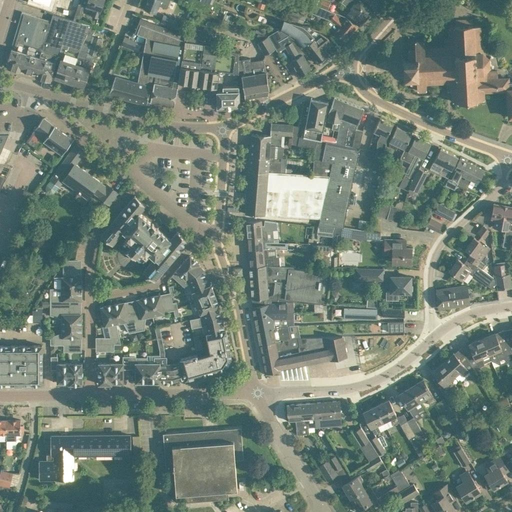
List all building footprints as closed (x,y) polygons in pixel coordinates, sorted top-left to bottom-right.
[(81,0),(80,3),(86,5),(86,6),(93,9),(91,14),(98,17),(101,7),(103,7),(104,2),(103,1),(103,0),(81,0)] [(147,0),(144,8),(153,11),(156,12),(158,5),(167,8),(169,0),(147,0)] [(199,0),(193,0),(190,8),(217,18),(221,8),(199,0)] [(317,4),(328,9),(330,2),(324,0),(314,0),(314,2),(317,4)] [(355,0),(355,1),(353,0),(342,0),(341,2),(348,8),(344,12),(360,26),(374,9),(363,0),(355,0)] [(335,12),(314,4),(311,12),(316,14),(330,19),(338,26),(334,30),(338,34),(345,40),(358,27),(350,20),(346,16),(343,20),(340,16),(337,16),(335,14),(335,12)] [(22,11),(18,23),(47,31),(51,20),(22,11)] [(291,11),(289,19),(303,23),(305,15),(291,11)] [(51,20),(47,31),(44,42),(39,56),(41,57),(35,76),(50,81),(53,71),(56,61),(58,54),(59,55),(70,18),(68,18),(53,14),(51,20)] [(161,22),(174,27),(177,28),(180,24),(176,22),(177,19),(164,14),(161,22)] [(58,54),(56,61),(60,62),(55,76),(69,81),(75,63),(80,50),(91,24),(78,21),(78,20),(73,19),(73,20),(73,19),(70,18),(59,55),(58,54)] [(302,25),(292,21),(284,19),(281,30),(295,40),(295,39),(307,54),(310,53),(317,62),(328,54),(325,49),(332,44),(327,38),(319,34),(315,37),(307,28),(307,25),(302,25)] [(486,91),(485,79),(485,72),(484,72),(488,67),(491,68),(492,66),(488,65),(488,58),(491,57),(491,56),(487,57),(483,52),(484,52),(483,44),(480,44),(479,25),(473,25),(473,24),(472,24),(471,19),(454,20),(455,25),(454,25),(454,26),(449,26),(450,37),(445,37),(445,47),(428,48),(424,48),(424,41),(415,41),(415,48),(408,49),(409,59),(406,60),(402,56),(401,58),(404,62),(405,71),(402,74),(404,76),(407,72),(409,72),(410,83),(417,83),(417,90),(426,89),(426,82),(447,81),(447,90),(446,91),(447,93),(449,91),(452,91),(453,101),(457,101),(457,102),(477,101),(477,100),(483,100),(483,91),(486,91)] [(18,23),(15,34),(44,42),(47,31),(18,23)] [(131,80),(126,99),(147,104),(148,100),(149,94),(152,85),(153,85),(152,91),(150,101),(174,105),(178,86),(177,86),(178,81),(180,71),(180,65),(182,58),(185,34),(173,29),(160,24),(160,25),(158,30),(139,23),(139,24),(140,24),(137,33),(135,32),(135,33),(146,37),(138,82),(131,80)] [(75,63),(69,81),(84,86),(94,54),(97,55),(102,39),(92,35),(95,29),(90,27),(92,24),(91,24),(80,50),(75,63)] [(190,26),(186,34),(188,35),(199,39),(202,31),(190,26)] [(259,41),(258,42),(265,54),(274,49),(267,37),(258,33),(256,37),(259,41)] [(18,47),(17,49),(27,52),(39,56),(44,42),(15,34),(12,45),(18,47)] [(178,81),(197,84),(204,41),(199,39),(188,35),(186,34),(185,34),(182,58),(180,65),(180,71),(178,81)] [(125,37),(122,44),(133,49),(136,41),(125,37)] [(204,41),(197,84),(217,87),(217,84),(218,77),(218,76),(219,71),(238,74),(238,54),(205,41),(204,41)] [(291,60),(294,66),(299,74),(311,68),(303,54),(304,53),(300,47),(299,47),(297,43),(293,45),(291,41),(285,45),(293,59),(291,60)] [(21,71),(22,69),(27,52),(17,49),(11,47),(6,64),(7,66),(21,71)] [(27,52),(22,69),(36,73),(35,76),(41,57),(39,56),(27,52)] [(269,89),(267,79),(266,71),(265,71),(264,66),(252,68),(250,58),(242,59),(244,75),(241,75),(244,93),(269,89)] [(113,75),(108,94),(126,99),(131,80),(115,76),(113,75)] [(508,78),(485,79),(486,91),(507,90),(509,117),(511,116),(511,81),(508,82),(508,78)] [(223,91),(217,91),(217,107),(220,107),(221,110),(236,109),(236,107),(239,107),(239,91),(239,86),(222,86),(223,91)] [(328,112),(326,121),(333,123),(332,129),(338,130),(340,123),(340,117),(347,102),(334,97),(328,112)] [(299,125),(297,136),(299,137),(317,140),(320,141),(320,140),(322,133),(328,101),(311,98),(303,136),(298,135),(299,125)] [(363,108),(347,102),(340,117),(340,123),(338,130),(337,137),(335,143),(345,145),(348,127),(355,129),(357,123),(363,108)] [(32,132),(27,140),(38,149),(44,141),(55,125),(43,117),(37,126),(32,132)] [(383,159),(384,156),(386,142),(384,142),(393,124),(379,118),(373,132),(380,134),(378,139),(375,154),(368,152),(367,156),(383,159)] [(271,122),(270,134),(282,135),(292,136),(293,125),(293,124),(271,122)] [(55,125),(44,141),(47,143),(62,154),(67,147),(72,140),(73,139),(58,128),(55,125)] [(398,145),(404,148),(409,139),(411,133),(396,126),(389,141),(390,141),(389,142),(389,144),(390,146),(396,149),(398,145)] [(251,133),(250,155),(277,157),(278,146),(271,145),(271,135),(251,133)] [(407,190),(407,189),(408,187),(418,167),(430,142),(411,133),(409,139),(404,148),(405,148),(401,157),(401,159),(401,158),(401,160),(402,160),(403,160),(403,159),(410,163),(399,186),(407,190)] [(323,140),(320,140),(325,141),(335,143),(337,137),(325,135),(323,140)] [(299,137),(298,145),(315,148),(313,158),(315,158),(321,160),(325,142),(320,141),(317,140),(299,137)] [(354,139),(352,146),(359,148),(361,141),(354,139)] [(316,162),(315,175),(353,179),(359,148),(352,146),(345,145),(335,143),(325,141),(325,142),(321,160),(322,160),(323,160),(322,162),(316,162)] [(47,184),(46,187),(47,191),(49,193),(53,193),(56,191),(59,186),(64,179),(80,190),(76,196),(84,202),(88,196),(92,191),(102,197),(104,200),(110,203),(118,192),(107,184),(106,186),(75,164),(85,150),(76,144),(70,152),(50,179),(47,184)] [(440,147),(431,165),(430,168),(447,177),(451,171),(453,165),(458,156),(440,147)] [(250,155),(248,170),(268,171),(279,172),(281,158),(277,157),(250,155)] [(449,178),(458,182),(468,162),(459,157),(449,178)] [(468,162),(458,182),(457,184),(467,188),(471,179),(478,183),(484,170),(468,162)] [(408,187),(407,189),(408,187),(418,192),(428,172),(418,167),(408,187)] [(320,219),(318,227),(334,229),(334,225),(341,226),(343,226),(353,179),(315,175),(279,172),(268,171),(248,170),(249,170),(245,213),(320,219)] [(123,231),(126,233),(142,214),(140,212),(146,205),(135,195),(101,234),(112,244),(123,231)] [(375,214),(387,218),(390,205),(379,201),(375,214)] [(390,205),(387,218),(398,222),(402,208),(401,208),(404,201),(400,201),(396,203),(395,204),(395,206),(390,205)] [(435,202),(431,210),(445,217),(449,209),(435,202)] [(494,227),(502,228),(510,230),(509,236),(511,237),(511,233),(511,205),(493,202),(491,218),(495,219),(494,227)] [(149,253),(152,256),(168,237),(158,228),(152,222),(152,223),(142,214),(126,233),(128,235),(125,239),(131,245),(128,249),(131,251),(128,254),(133,259),(139,252),(146,257),(149,253)] [(438,231),(442,224),(430,218),(426,224),(438,231)] [(262,220),(246,222),(247,237),(255,236),(255,242),(263,241),(267,241),(267,230),(271,230),(271,223),(264,224),(264,225),(262,225),(262,220)] [(485,231),(487,228),(482,225),(478,232),(485,237),(487,233),(485,231)] [(380,232),(343,226),(341,226),(340,236),(367,239),(367,238),(380,239),(380,232)] [(334,229),(318,227),(317,234),(333,236),(334,229)] [(168,237),(152,256),(154,258),(143,270),(155,280),(188,241),(177,231),(170,239),(168,237)] [(247,237),(248,250),(263,248),(263,249),(276,248),(275,243),(264,244),(263,241),(255,242),(255,236),(247,237)] [(467,258),(476,265),(482,269),(485,264),(480,260),(489,247),(483,242),(482,243),(474,237),(465,249),(471,253),(467,258)] [(402,247),(403,239),(385,239),(384,253),(392,253),(392,262),(411,262),(411,247),(402,247)] [(330,252),(331,245),(311,244),(310,250),(330,252)] [(263,248),(248,250),(249,266),(264,265),(265,265),(280,265),(279,256),(277,256),(276,248),(263,249),(263,248)] [(190,255),(176,270),(187,280),(189,283),(206,276),(204,269),(198,264),(199,263),(190,255)] [(491,288),(496,282),(496,279),(495,279),(496,280),(493,278),(493,277),(482,269),(476,265),(467,258),(464,263),(458,258),(449,270),(458,277),(458,276),(463,280),(469,272),(491,288)] [(62,276),(62,288),(81,288),(81,276),(79,276),(78,266),(70,266),(70,259),(65,259),(65,266),(63,266),(63,276),(62,276)] [(493,265),(495,274),(505,273),(504,264),(493,265)] [(249,266),(252,299),(266,297),(267,301),(271,300),(286,300),(286,301),(293,301),(301,302),(301,300),(326,303),(330,272),(329,272),(330,268),(327,268),(326,272),(294,268),(294,266),(280,265),(264,265),(249,266)] [(356,279),(374,280),(374,270),(356,269),(356,279)] [(496,279),(496,282),(496,281),(497,289),(511,287),(509,273),(505,274),(505,273),(495,274),(495,279),(496,279)] [(206,276),(189,283),(196,302),(215,294),(211,283),(209,284),(206,276)] [(398,292),(401,292),(411,292),(411,276),(398,276),(391,276),(390,291),(386,291),(386,299),(398,299),(398,292)] [(469,304),(469,303),(467,293),(466,286),(447,289),(437,290),(439,307),(469,304)] [(51,288),(52,307),(70,307),(70,300),(81,300),(81,288),(62,288),(50,288),(51,288)] [(148,296),(152,315),(164,313),(164,312),(174,309),(172,302),(171,296),(171,294),(161,296),(160,294),(148,296)] [(211,318),(210,317),(209,313),(219,309),(218,306),(220,305),(215,294),(196,302),(202,317),(204,317),(205,319),(211,318)] [(133,311),(137,330),(144,329),(145,317),(152,315),(148,296),(137,299),(139,310),(133,311)] [(267,303),(252,306),(254,316),(271,313),(270,311),(278,311),(278,310),(286,310),(286,302),(271,303),(271,300),(267,301),(267,303)] [(112,304),(116,323),(123,321),(129,332),(137,330),(133,311),(126,312),(124,302),(112,304)] [(323,304),(314,303),(314,312),(323,312),(323,304)] [(107,337),(107,343),(114,343),(120,343),(116,323),(112,304),(101,307),(105,325),(108,325),(110,337),(107,337)] [(62,318),(62,325),(81,325),(81,313),(70,313),(70,307),(52,307),(52,314),(50,314),(50,315),(62,318)] [(344,307),(344,318),(377,319),(377,308),(344,307)] [(404,317),(404,308),(382,307),(382,316),(404,317)] [(42,321),(42,308),(37,308),(37,310),(33,310),(33,321),(42,321)] [(271,313),(254,316),(257,330),(274,327),(273,324),(287,324),(286,310),(278,310),(278,311),(270,311),(271,313)] [(205,325),(206,333),(224,330),(221,313),(220,314),(221,315),(210,317),(211,318),(205,319),(204,317),(202,317),(190,319),(192,327),(205,325)] [(404,321),(388,321),(388,331),(404,331),(404,321)] [(274,327),(257,330),(260,345),(276,342),(275,341),(290,338),(287,324),(273,324),(274,327)] [(51,344),(64,344),(70,344),(70,337),(81,337),(81,325),(62,325),(62,332),(50,336),(51,344)] [(160,350),(160,357),(165,357),(165,356),(164,351),(159,325),(155,326),(160,350)] [(181,361),(173,363),(177,380),(185,377),(186,378),(197,375),(196,371),(201,369),(202,374),(208,372),(207,368),(212,366),(213,371),(225,367),(231,357),(226,330),(224,330),(206,333),(210,351),(213,351),(214,354),(199,359),(197,353),(180,358),(181,361)] [(495,333),(482,338),(488,352),(495,350),(498,358),(510,353),(506,341),(499,344),(495,333)] [(136,334),(129,336),(132,342),(138,340),(136,334)] [(260,345),(266,372),(347,356),(342,336),(297,337),(275,341),(276,342),(260,345)] [(467,358),(466,358),(474,369),(484,364),(484,363),(491,360),(482,338),(469,343),(474,355),(467,358)] [(42,383),(42,364),(42,345),(31,345),(31,349),(26,349),(26,345),(10,345),(10,349),(5,349),(5,345),(0,344),(0,383),(5,383),(5,379),(10,379),(10,383),(14,383),(14,384),(23,384),(23,383),(27,383),(27,379),(31,379),(31,383),(42,383)] [(443,362),(454,375),(460,382),(465,377),(463,375),(468,370),(470,373),(474,369),(466,358),(461,362),(453,353),(443,362)] [(69,383),(70,383),(69,362),(57,362),(57,356),(51,356),(51,368),(57,368),(57,382),(69,382),(69,383)] [(111,362),(111,383),(111,382),(123,382),(123,368),(129,368),(129,356),(123,356),(123,362),(111,362)] [(136,382),(148,382),(148,362),(147,362),(147,357),(136,358),(136,356),(129,356),(129,368),(135,368),(136,382)] [(148,362),(148,382),(160,382),(160,381),(161,381),(160,380),(160,369),(166,369),(166,364),(166,356),(165,356),(165,357),(160,357),(154,357),(154,362),(148,362)] [(69,362),(70,383),(82,383),(82,362),(69,362)] [(99,383),(111,383),(111,362),(99,362),(99,383)] [(449,380),(454,375),(443,362),(433,371),(442,382),(438,386),(446,398),(452,393),(448,388),(453,384),(449,380)] [(173,363),(166,364),(166,369),(166,380),(177,380),(173,363)] [(420,401),(426,397),(430,404),(436,400),(428,387),(423,379),(411,386),(420,401)] [(420,401),(411,386),(399,393),(413,416),(425,409),(420,401)] [(507,396),(494,404),(497,409),(509,402),(507,396)] [(443,416),(452,411),(443,398),(435,403),(443,416)] [(376,405),(383,421),(390,418),(393,425),(399,422),(396,415),(393,408),(389,399),(376,405)] [(340,400),(313,402),(315,426),(321,426),(320,417),(341,416),(340,400)] [(308,423),(308,427),(315,426),(313,402),(300,403),(302,423),(308,423)] [(309,433),(308,427),(308,423),(302,423),(300,403),(287,404),(288,417),(287,417),(287,418),(288,418),(288,420),(296,420),(297,434),(309,433)] [(479,419),(497,409),(494,404),(476,414),(479,419)] [(377,424),(383,421),(376,405),(363,411),(368,420),(371,427),(374,434),(381,431),(377,424)] [(413,416),(407,420),(415,434),(420,443),(426,440),(424,438),(425,437),(413,416)] [(6,420),(6,433),(7,440),(16,440),(16,433),(23,433),(23,425),(21,425),(20,419),(6,420)] [(409,439),(415,434),(407,420),(400,424),(409,439)] [(241,427),(163,433),(166,469),(174,469),(176,494),(185,493),(186,501),(229,498),(228,490),(237,489),(235,459),(244,458),(241,427)] [(360,446),(369,461),(379,455),(378,454),(369,440),(361,427),(353,432),(361,445),(360,446)] [(443,431),(442,434),(444,436),(447,437),(450,436),(450,433),(449,430),(446,429),(443,431)] [(50,435),(51,454),(47,454),(47,460),(39,460),(40,479),(73,479),(73,454),(131,454),(131,435),(50,435)] [(369,440),(378,454),(385,450),(376,436),(369,440)] [(439,445),(432,449),(436,457),(443,452),(439,445)] [(462,466),(470,461),(461,447),(454,452),(462,466)] [(334,469),(335,469),(343,464),(337,454),(328,459),(334,469)] [(382,461),(379,455),(369,461),(370,461),(365,464),(368,470),(382,461)] [(485,474),(488,479),(493,488),(507,480),(503,473),(508,470),(499,456),(485,464),(490,471),(485,474)] [(403,458),(396,462),(400,468),(407,464),(403,458)] [(337,474),(335,469),(334,469),(328,459),(318,465),(327,480),(337,474)] [(381,472),(384,477),(390,473),(387,468),(381,472)] [(0,473),(0,488),(5,488),(6,486),(10,487),(13,472),(1,469),(0,474),(0,473)] [(480,491),(475,483),(467,470),(460,475),(464,481),(457,485),(466,500),(480,491)] [(343,484),(350,497),(364,489),(360,482),(363,480),(360,475),(357,476),(343,484)] [(406,479),(397,485),(400,491),(410,485),(406,479)] [(410,485),(400,491),(399,492),(404,500),(419,492),(413,483),(410,485)] [(432,502),(437,511),(454,511),(456,511),(450,501),(455,498),(446,484),(434,492),(438,499),(432,502)] [(370,485),(364,489),(350,497),(358,509),(378,497),(370,485)] [(386,499),(399,492),(400,491),(397,485),(383,494),(386,499)] [(417,511),(417,501),(411,502),(411,506),(400,506),(400,507),(391,507),(390,511),(417,511)]
